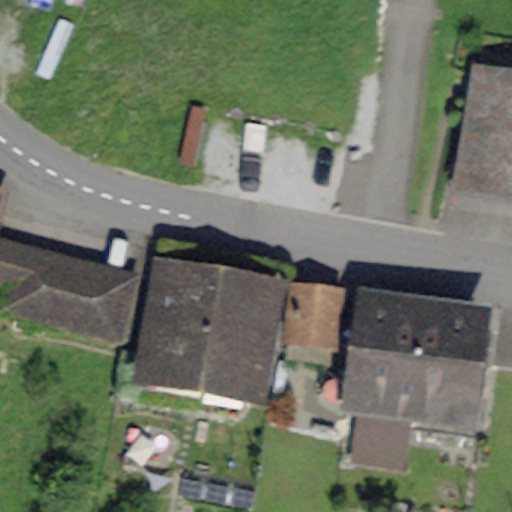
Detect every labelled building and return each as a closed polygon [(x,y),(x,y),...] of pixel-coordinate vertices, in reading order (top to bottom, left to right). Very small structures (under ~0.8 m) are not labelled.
[(511,97),(473,91),(466,134),(484,137),(478,178),(511,182),(511,97)] [(24,253),(13,299),(8,320),(116,346),(132,280),(24,253)] [(249,392),(264,300),(160,283),(145,375),(249,392)] [(341,309),(300,305),(295,351),(336,355),(341,309)] [(467,429),(481,323),(370,309),(356,414),(367,415),(363,446),(410,452),(414,422),(467,429)]
